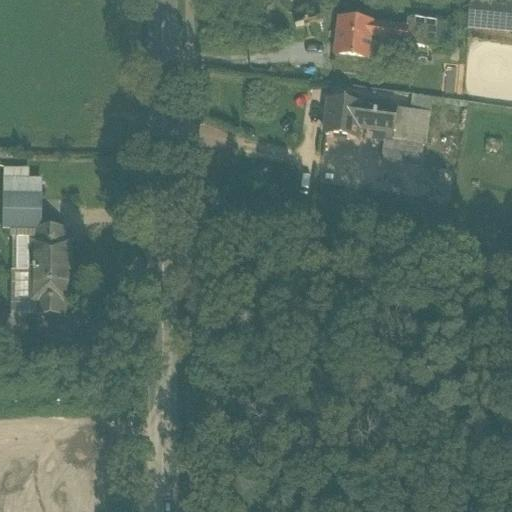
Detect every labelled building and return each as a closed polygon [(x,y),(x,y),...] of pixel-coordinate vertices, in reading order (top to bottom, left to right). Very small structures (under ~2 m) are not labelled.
[(511,3),(481,0),(470,0),(469,15),(509,19),(511,3)] [(425,24),(407,21),(406,30),(372,26),(370,42),(371,43),(385,44),(422,50),(425,24)] [(372,26),(339,22),(335,59),(368,63),(371,43),(370,42),(372,26)] [(385,44),(371,43),(368,63),(335,59),(333,74),(379,80),(385,44)] [(412,97),(412,111),(429,112),(429,98),(412,97)] [(396,112),(329,103),(324,138),(355,142),(357,129),(376,132),(375,142),(384,143),(384,142),(389,142),(391,126),(395,126),(396,112)] [(409,114),(396,112),(395,126),(391,126),(389,142),(405,145),(405,144),(409,114)] [(428,117),(409,114),(405,144),(423,146),(427,118),(428,118),(428,117)] [(423,146),(405,144),(405,145),(389,142),(384,142),(384,143),(382,164),(420,168),(423,146)] [(4,198),(40,199),(40,180),(4,180),(4,198)] [(36,232),(40,232),(40,199),(4,198),(4,233),(18,233),(36,233),(36,232)] [(40,232),(36,232),(36,233),(36,244),(32,244),(31,274),(69,274),(70,244),(65,244),(65,232),(40,232)] [(36,244),(36,233),(18,233),(18,274),(31,274),(32,244),(36,244)] [(31,274),(18,274),(17,315),(30,316),(36,317),(36,304),(31,304),(31,274)] [(69,274),(31,274),(31,304),(36,304),(36,317),(64,317),(65,304),(69,305),(69,274)] [(0,315),(0,319),(0,334),(30,334),(30,316),(17,315),(0,315)]
